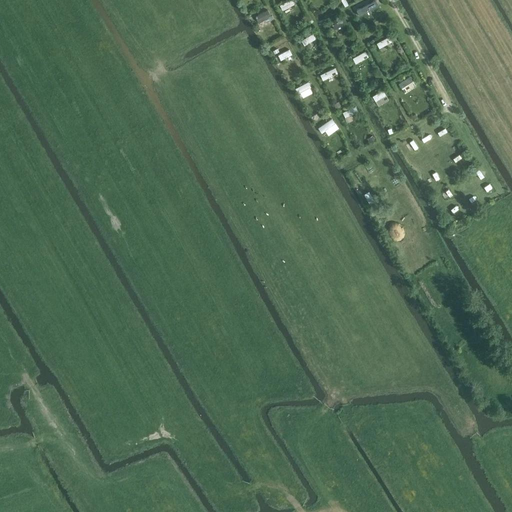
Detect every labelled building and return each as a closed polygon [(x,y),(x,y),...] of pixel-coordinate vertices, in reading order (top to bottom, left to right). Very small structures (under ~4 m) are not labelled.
[(360,15),(380,5),(377,0),(376,0),(358,9),(360,15)] [(268,10),(255,16),(259,23),(265,20),(266,22),(271,19),(270,17),(272,16),(268,10)] [(333,24),(335,29),(348,23),(346,18),(333,24)] [(303,40),(306,45),(316,38),(313,34),(303,40)] [(390,38),(378,42),(380,47),(391,42),(390,38)] [(279,54),(281,59),(293,55),(291,50),(279,54)] [(366,51),(354,57),(356,63),(369,57),(366,51)] [(336,67),(321,74),(324,79),(339,73),(336,67)] [(411,75),(399,83),(406,93),(417,85),(411,75)] [(312,87),(309,82),(299,87),(302,92),(312,87)] [(379,103),(389,101),(386,91),(376,93),(379,103)] [(352,114),(358,111),(356,106),(344,111),(348,121),(354,119),(352,114)] [(317,114),(311,117),(314,122),(320,118),(317,114)] [(401,227),(399,224),(395,223),(392,224),(390,226),(389,230),(390,234),(391,236),(394,239),(397,240),(400,239),(403,237),(404,234),(403,231),(403,230),(404,229),(403,227),(401,227)]
